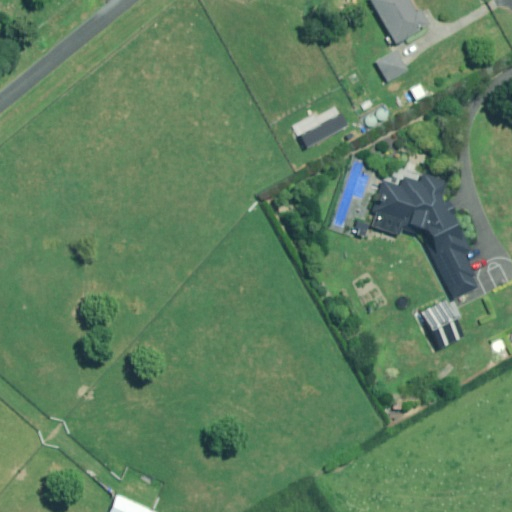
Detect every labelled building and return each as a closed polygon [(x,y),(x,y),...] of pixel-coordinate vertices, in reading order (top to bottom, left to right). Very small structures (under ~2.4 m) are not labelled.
[(418,12),(411,0),(368,0),(394,44),(426,26),(418,12)] [(407,71),(396,51),(375,64),(387,84),(407,71)] [(479,288),(462,254),(467,252),(446,211),(440,200),(445,181),(423,175),(421,184),(403,179),(401,188),(382,183),(371,229),(400,236),(403,225),(421,230),(433,254),(429,256),(452,302),(479,288)] [(462,337),(443,300),(418,313),(437,349),(462,337)] [(147,511),(115,497),(107,511),(147,511)]
